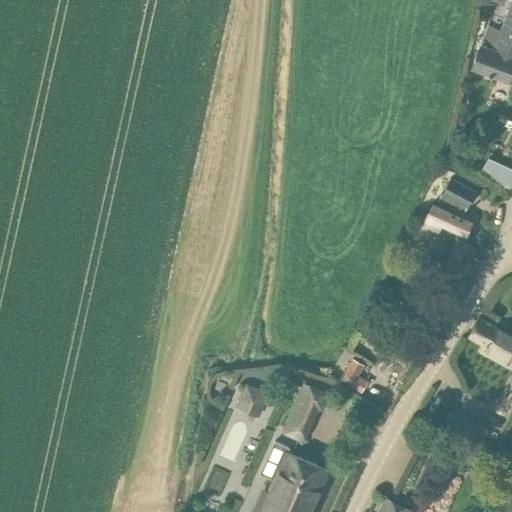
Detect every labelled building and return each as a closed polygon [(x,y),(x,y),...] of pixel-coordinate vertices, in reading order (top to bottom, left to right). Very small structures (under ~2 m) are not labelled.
[(482,40),(472,67),(490,74),(490,73),(509,80),(511,72),(511,14),(505,32),(491,26),(485,41),(482,40)] [(511,168),(486,155),(478,169),(510,186),(511,183),(511,168)] [(436,202),(432,200),(423,219),(440,229),(442,225),(457,233),(455,238),(458,240),(443,268),(452,273),(448,280),(466,290),(480,262),(472,257),(477,249),(465,243),(468,237),(465,235),(473,220),(464,215),(475,192),(447,179),(436,202)] [(481,351),(510,366),(511,366),(511,328),(510,333),(478,317),(469,336),(484,344),(481,351)] [(339,379),(361,393),(369,381),(358,375),(365,365),(353,357),(339,379)] [(282,430),(304,441),(319,408),(321,409),(329,391),(304,380),(282,430)] [(247,383),(237,405),(259,415),(269,393),(247,383)] [(486,426),(475,422),(472,421),(473,420),(451,411),(444,428),(481,441),(486,426)] [(309,511),(329,469),(287,450),(269,490),(264,488),(253,511),(309,511)] [(387,497),(379,511),(408,511),(410,508),(387,497)]
